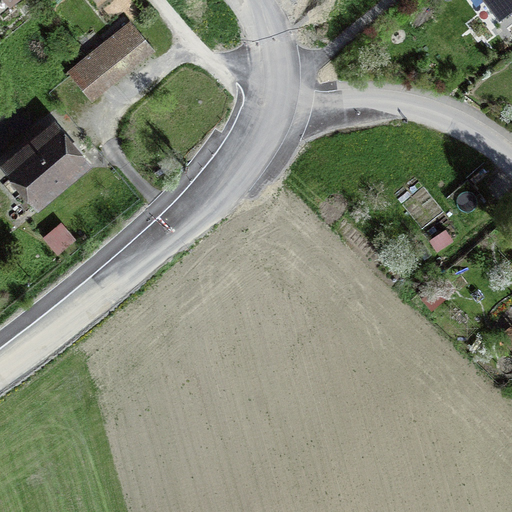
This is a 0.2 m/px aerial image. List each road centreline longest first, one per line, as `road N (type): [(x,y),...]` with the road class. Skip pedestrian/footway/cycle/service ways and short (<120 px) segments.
road 1 (tertiary): [(276,124),(0,364)]
road 2 (residential): [(511,161),(458,124),(412,107),(331,104),(276,124)]
road 3 (tertiary): [(251,0),(270,35),(276,124)]
